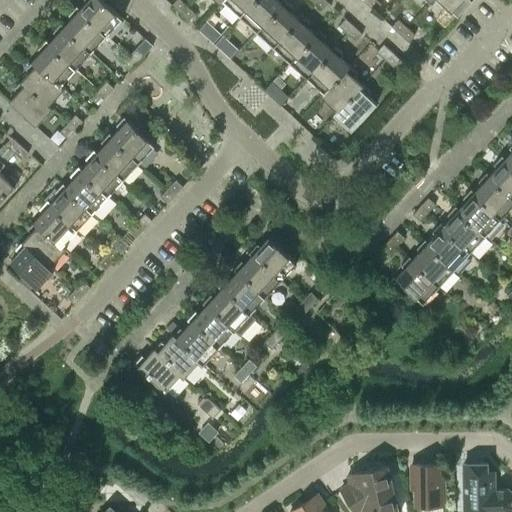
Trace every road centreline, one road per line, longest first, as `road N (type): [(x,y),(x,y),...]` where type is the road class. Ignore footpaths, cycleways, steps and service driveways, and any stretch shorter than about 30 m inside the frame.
road 1 (residential): [(242,143),(315,203),(345,194),(511,20)]
road 2 (residential): [(511,461),(452,442),(379,443),(351,449),(253,511)]
road 3 (residential): [(81,319),(242,143)]
road 4 (residential): [(136,2),(174,37),(242,143)]
